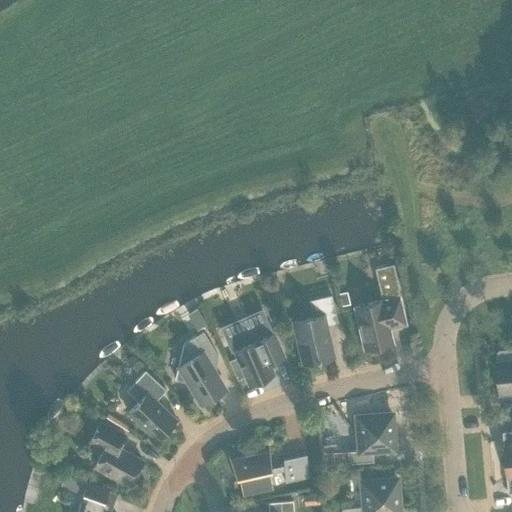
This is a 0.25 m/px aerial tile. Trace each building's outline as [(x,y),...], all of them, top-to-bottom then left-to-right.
[(381,299),(353,306),(363,348),(392,341),(389,327),(405,323),(398,295),(397,290),(398,287),(393,263),(374,267),(381,299)] [(347,290),(338,292),(340,305),(350,303),(347,290)] [(293,320),(303,362),(332,355),(324,324),(337,321),(330,294),(308,299),(312,316),(293,320)] [(247,318),(251,328),(266,322),(262,312),(247,318)] [(233,348),(248,383),(272,373),(266,358),(281,352),(268,322),(252,329),(256,338),(233,348)] [(217,354),(202,330),(183,343),(180,355),(174,378),(193,383),(191,389),(198,400),(223,385),(208,360),(217,354)] [(511,347),(498,348),(496,351),(499,392),(511,391),(511,347)] [(142,363),(131,353),(125,360),(135,370),(142,363)] [(156,439),(175,418),(155,399),(164,389),(165,389),(144,369),(127,388),(138,399),(127,411),(156,439)] [(394,447),(391,412),(356,415),(358,449),(346,450),(347,463),(372,461),(371,449),(394,447)] [(117,446),(124,433),(99,420),(88,440),(102,448),(93,465),(128,484),(142,459),(117,446)] [(511,429),(502,430),(505,461),(511,460),(511,429)] [(284,465),(270,467),(268,442),(267,442),(268,451),(230,459),(227,451),(226,451),(235,475),(238,475),(242,490),(272,484),(269,473),(285,469),(287,480),(310,475),(305,453),(282,458),(284,465)] [(337,463),(337,454),(324,455),(325,464),(337,463)] [(399,511),(396,477),(360,480),(363,505),(340,507),(340,511),(399,511)] [(82,493),(75,511),(73,511),(72,511),(111,511),(101,508),(108,489),(85,481),(81,493),(82,493)] [(302,493),(303,504),(319,503),(318,492),(302,493)] [(292,511),(292,499),(267,501),(268,511),(292,511)]
